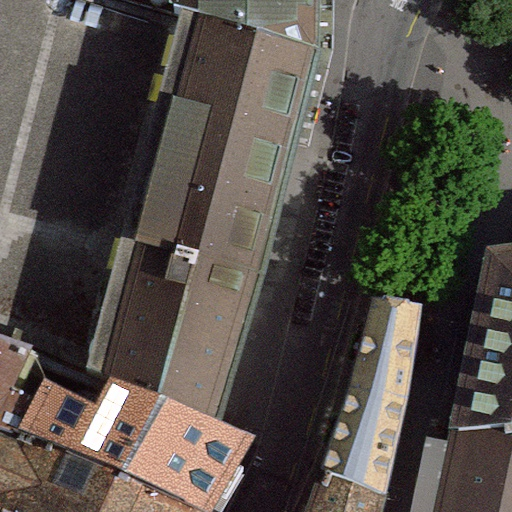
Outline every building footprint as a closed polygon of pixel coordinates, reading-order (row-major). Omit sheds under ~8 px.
[(0,0),(0,347),(7,350),(59,370),(161,7),(136,0),(0,0)] [(306,49),(306,0),(159,0),(161,7),(306,49)] [(200,422),(306,49),(161,7),(59,370),(200,422)] [(511,246),(483,251),(446,431),(511,429),(511,246)] [(397,400),(414,313),(360,304),(339,391),(311,475),(375,497),(397,400)] [(0,440),(176,511),(191,511),(234,443),(200,422),(59,370),(7,350),(0,347),(0,440)] [(511,511),(511,429),(446,431),(428,511),(511,511)] [(0,511),(176,511),(0,440),(0,511)] [(370,511),(375,497),(311,475),(295,511),(370,511)]
